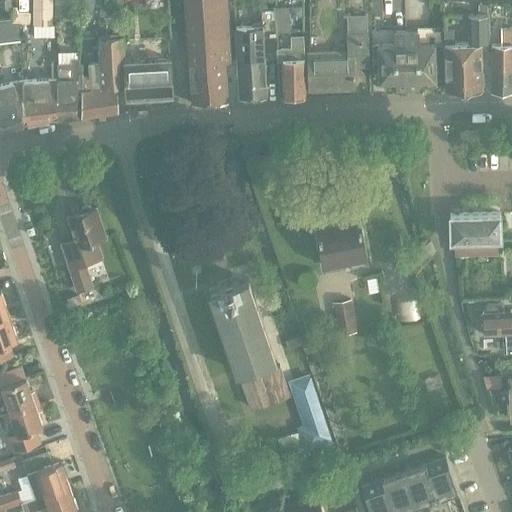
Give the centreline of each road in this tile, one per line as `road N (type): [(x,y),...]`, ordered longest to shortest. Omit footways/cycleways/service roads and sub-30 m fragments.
road 1 (residential): [(124,133),(511,106)]
road 2 (residential): [(233,480),(131,185),(124,133)]
road 3 (residential): [(109,511),(0,197)]
road 4 (residential): [(0,152),(124,133)]
